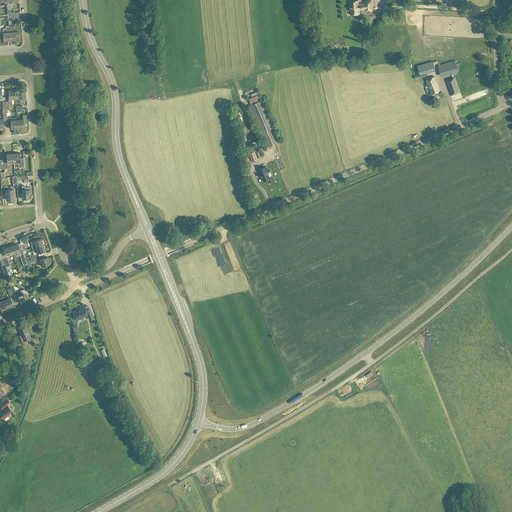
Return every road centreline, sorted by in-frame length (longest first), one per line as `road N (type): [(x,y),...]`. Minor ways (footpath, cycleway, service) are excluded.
road 1 (track): [(511,249),(371,364),(173,482)]
road 2 (tertiary): [(511,227),(429,305),(311,391),(246,428),(198,422)]
road 3 (unclassified): [(206,235),(503,106)]
road 4 (primary): [(148,231),(118,157),(112,84),(86,31),(82,0)]
road 5 (primary): [(198,422),(200,364),(148,231)]
road 6 (primary): [(97,511),(169,468),(198,422)]
